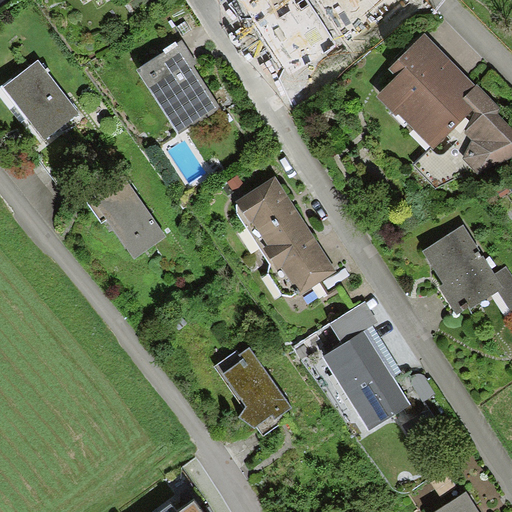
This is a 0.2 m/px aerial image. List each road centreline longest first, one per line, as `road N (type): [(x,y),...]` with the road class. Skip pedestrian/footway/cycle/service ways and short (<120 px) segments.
road 1 (residential): [(511,480),(198,0)]
road 2 (residential): [(0,178),(172,397),(249,511)]
